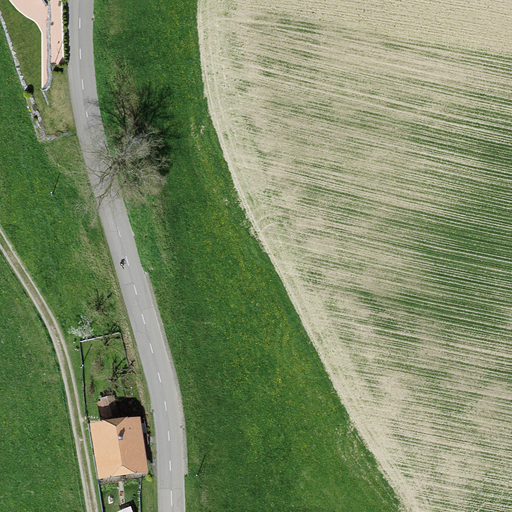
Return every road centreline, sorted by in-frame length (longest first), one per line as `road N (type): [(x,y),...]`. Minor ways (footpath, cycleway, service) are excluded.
road 1 (unclassified): [(81,0),(83,109),(165,403),(172,511)]
road 2 (track): [(0,242),(57,337),(93,511)]
